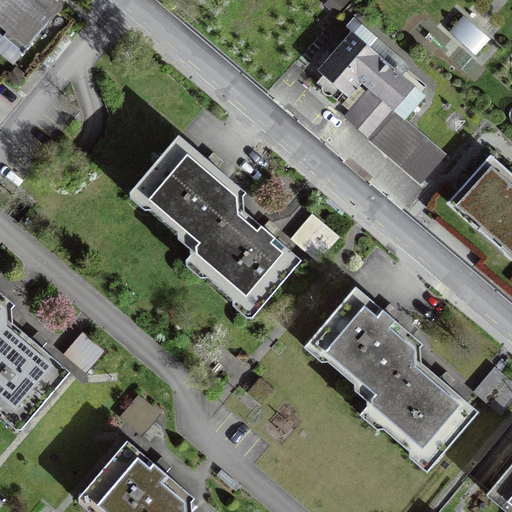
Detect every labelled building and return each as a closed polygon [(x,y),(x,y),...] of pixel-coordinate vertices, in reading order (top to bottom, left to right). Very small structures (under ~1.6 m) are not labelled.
[(0,0),(0,34),(21,52),(59,7),(50,0),(0,0)] [(363,101),(392,124),(415,95),(347,42),(313,85),(346,111),(357,97),(363,101)] [(392,124),(363,101),(343,126),(372,148),(392,124)] [(266,231),(234,205),(241,196),(208,169),(189,153),(175,141),(138,186),(152,198),(204,241),(195,251),(249,296),(262,307),(301,260),(288,250),(266,231)] [(511,176),(481,150),(451,186),(499,227),(511,237),(511,176)] [(338,241),(315,219),(294,242),(318,263),(338,241)] [(34,341),(0,314),(16,295),(0,282),(0,401),(25,421),(68,369),(34,341)] [(442,382),(409,356),(419,344),(386,318),(351,290),(313,338),(380,392),(372,402),(439,456),(476,410),(442,382)] [(84,332),(67,351),(86,367),(103,349),(84,332)] [(511,394),(511,387),(494,372),(478,392),(500,409),(511,394)] [(136,396),(121,415),(142,432),(157,414),(136,396)] [(187,511),(182,507),(190,497),(159,470),(141,455),(128,444),(86,492),(99,503),(109,511),(187,511)] [(511,463),(491,489),(511,505),(511,463)]
